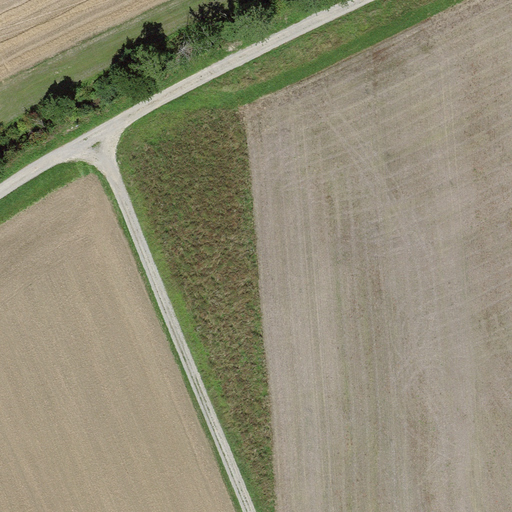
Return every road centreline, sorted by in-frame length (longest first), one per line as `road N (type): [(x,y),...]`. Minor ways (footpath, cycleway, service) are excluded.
road 1 (track): [(0,193),(94,137),(370,0)]
road 2 (track): [(253,511),(94,137)]
